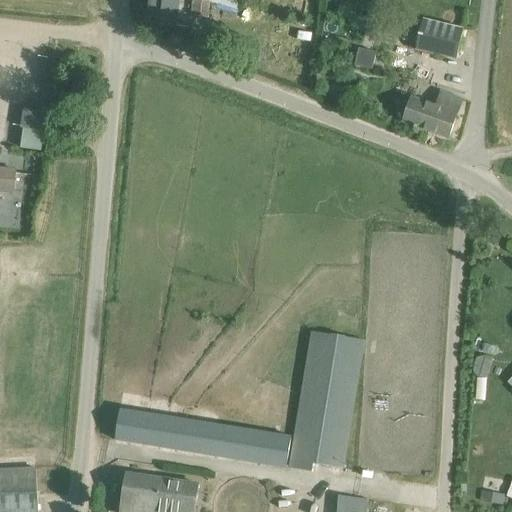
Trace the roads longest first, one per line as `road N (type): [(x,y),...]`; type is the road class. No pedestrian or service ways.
road 1 (unclassified): [(73,511),(120,27)]
road 2 (unclassified): [(468,173),(120,27)]
road 3 (unclassified): [(443,511),(468,173)]
road 4 (unclassified): [(468,173),(493,0)]
